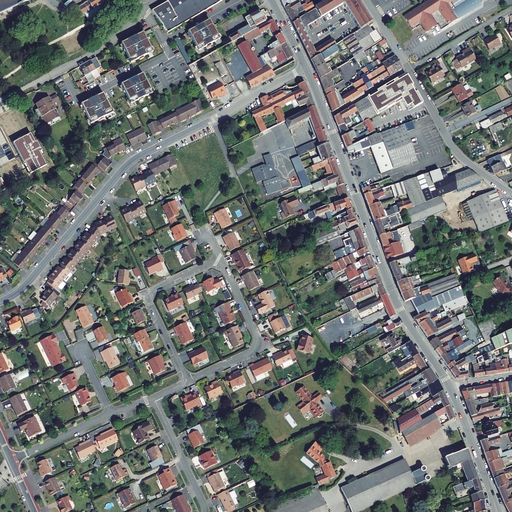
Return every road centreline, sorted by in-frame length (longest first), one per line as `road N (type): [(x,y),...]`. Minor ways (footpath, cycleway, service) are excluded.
road 1 (residential): [(0,301),(25,285),(129,161),(306,67)]
road 2 (secondary): [(326,119),(399,308),(450,386)]
road 3 (residential): [(136,0),(138,12),(106,45),(0,100)]
road 4 (residential): [(187,381),(149,294),(220,257)]
road 5 (residential): [(220,257),(257,339),(252,349),(187,381)]
road 6 (residential): [(408,69),(456,152),(511,193)]
road 7 (secondary): [(450,386),(497,511)]
road 8 (residential): [(204,511),(153,398)]
road 9 (residential): [(511,9),(408,69)]
